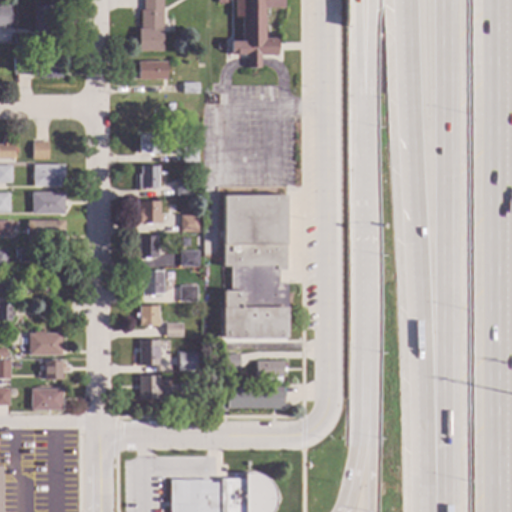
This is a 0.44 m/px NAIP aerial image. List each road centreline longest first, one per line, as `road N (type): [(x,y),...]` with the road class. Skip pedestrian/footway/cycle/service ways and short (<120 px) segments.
road 1 (motorway): [(402,0),(437,511)]
road 2 (motorway): [(444,0),(446,366),(438,511)]
road 3 (motorway): [(503,511),(493,0)]
road 4 (residential): [(97,0),(98,436)]
road 5 (tertiary): [(323,0),(328,389),(317,426)]
road 6 (tertiary): [(317,426),(279,437),(98,436)]
road 7 (motorway): [(365,343),(354,463),(340,511)]
road 8 (motorway): [(365,343),(367,511)]
road 9 (motorway): [(363,197),(365,343)]
